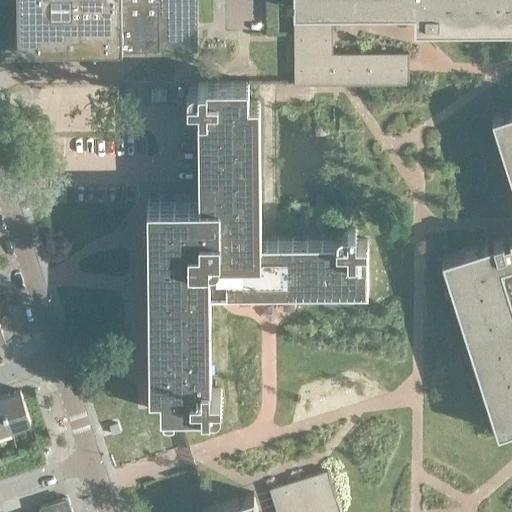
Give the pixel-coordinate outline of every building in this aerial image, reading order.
[(197,49),(196,0),(16,0),(17,51),(150,49),(197,49)] [(511,0),(293,0),(294,7),(299,7),(307,7),(307,0),(414,0),(415,15),(422,15),(511,14),(511,0)] [(294,22),(294,82),(409,82),(409,51),(333,52),(332,38),(332,21),(294,22)] [(260,240),(258,100),(247,100),(247,82),(198,82),(198,83),(194,83),(192,84),(191,84),(190,85),(189,86),(189,87),(188,89),(188,93),(187,93),(187,102),(198,102),(199,135),(200,200),(148,201),(150,389),(161,389),(161,408),(210,407),(210,406),(214,406),(216,405),(217,405),(218,404),(219,404),(219,403),(220,402),(220,400),(220,396),(221,396),(221,387),(210,387),(210,378),(210,290),(369,289),(369,239),(355,239),(355,228),(347,228),(346,229),(343,229),(341,229),(340,230),(338,231),(338,232),(337,234),(337,235),(337,239),(260,240)] [(176,84),(140,84),(140,108),(176,107),(176,84)] [(511,107),(492,114),(496,127),(503,125),(511,151),(511,233),(493,240),(496,249),(490,251),(493,260),(500,258),(502,264),(511,260),(511,107)] [(511,320),(493,260),(490,251),(487,242),(448,254),(449,258),(452,269),(447,271),(451,283),(452,287),(458,286),(461,296),(456,298),(460,312),(461,316),(467,314),(470,325),(465,327),(469,340),(470,345),(476,343),(479,353),(474,355),(478,369),(479,373),(485,371),(488,382),(483,384),(488,398),(487,398),(488,402),(497,399),(501,410),(492,412),(497,426),(496,426),(498,430),(511,425),(511,320)] [(31,421),(20,389),(1,395),(11,428),(31,421)] [(0,431),(11,428),(1,395),(0,395),(0,431)] [(341,511),(327,469),(269,487),(277,511),(341,511)] [(251,511),(247,497),(246,494),(208,507),(208,510),(209,511),(251,511)] [(72,511),(67,497),(40,506),(42,511),(72,511)]
